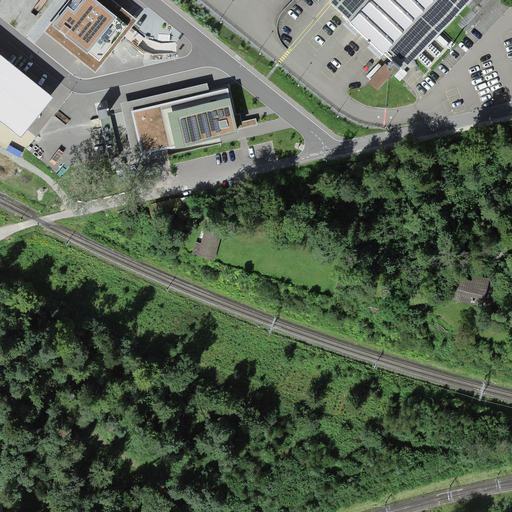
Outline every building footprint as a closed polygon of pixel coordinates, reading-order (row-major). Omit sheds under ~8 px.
[(70,0),(63,10),(47,29),(96,68),(135,19),(112,0),(70,0)] [(332,0),(407,70),(473,0),(332,0)] [(0,48),(0,116),(23,135),(56,93),(0,48)] [(395,73),(402,79),(409,72),(392,57),(371,81),(380,89),(395,73)] [(132,152),(258,123),(256,116),(242,120),(240,111),(233,113),(226,85),(209,89),(207,82),(121,102),(132,152)] [(109,104),(98,106),(110,157),(121,154),(109,104)] [(181,196),(148,204),(152,219),(184,212),(181,196)] [(203,242),(196,241),(194,254),(217,258),(222,235),(205,232),(203,242)] [(456,297),(481,303),(487,282),(462,275),(456,297)]
